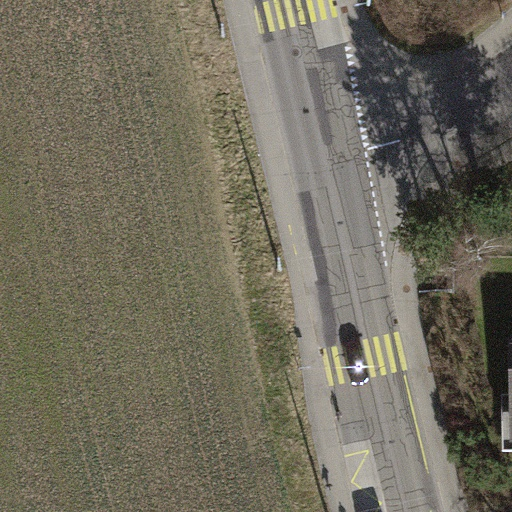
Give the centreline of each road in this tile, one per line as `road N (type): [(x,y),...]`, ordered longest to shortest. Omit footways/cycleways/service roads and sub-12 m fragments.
road 1 (tertiary): [(403,511),(326,162)]
road 2 (residential): [(326,162),(400,142),(511,94)]
road 3 (tertiary): [(326,162),(285,0)]
